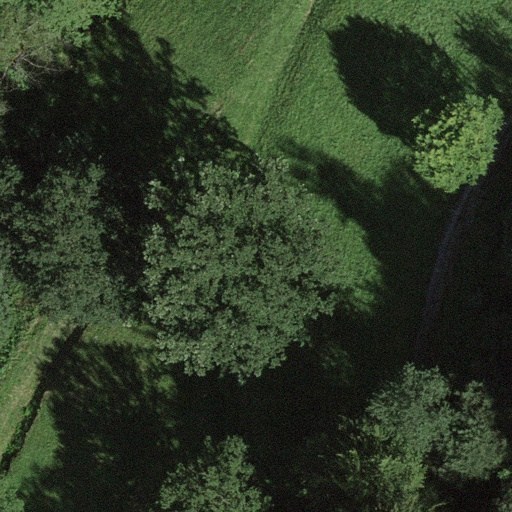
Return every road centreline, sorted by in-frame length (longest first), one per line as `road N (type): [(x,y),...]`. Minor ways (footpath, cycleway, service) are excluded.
road 1 (track): [(258,511),(231,393),(222,274),(238,139),(136,238),(39,366),(0,442)]
road 2 (track): [(511,140),(455,230),(432,300),(418,414),(429,511)]
road 3 (track): [(0,300),(66,51),(95,0)]
road 4 (track): [(238,139),(311,0)]
